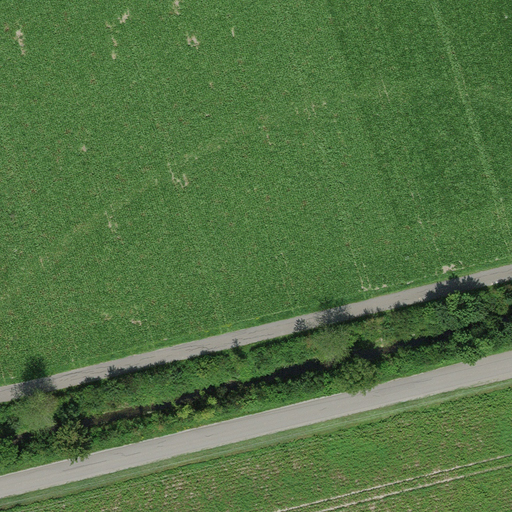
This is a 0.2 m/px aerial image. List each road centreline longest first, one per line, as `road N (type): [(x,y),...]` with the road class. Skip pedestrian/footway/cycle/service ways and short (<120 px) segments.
road 1 (unclassified): [(511,363),(0,486)]
road 2 (track): [(0,395),(511,272)]
